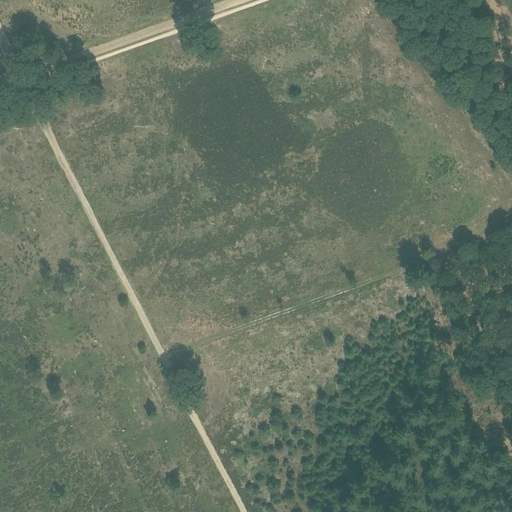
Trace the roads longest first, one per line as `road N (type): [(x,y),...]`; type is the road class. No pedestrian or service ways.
road 1 (track): [(243,511),(0,27)]
road 2 (track): [(165,360),(511,217)]
road 3 (track): [(0,85),(241,0)]
